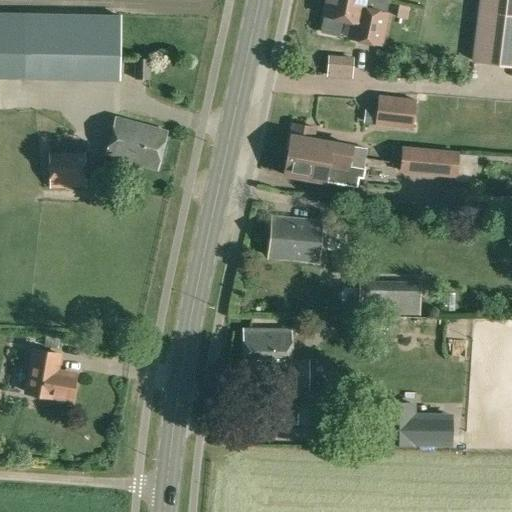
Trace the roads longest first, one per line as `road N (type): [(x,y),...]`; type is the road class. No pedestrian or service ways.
road 1 (secondary): [(164,511),(184,342),(259,0)]
road 2 (track): [(165,485),(0,474)]
